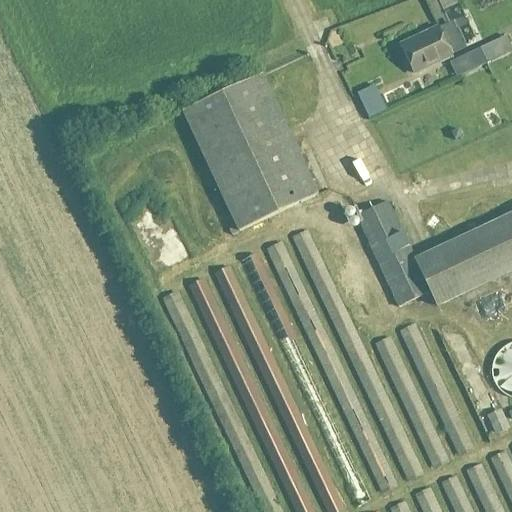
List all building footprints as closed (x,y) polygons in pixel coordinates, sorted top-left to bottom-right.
[(452,57),(438,29),(401,46),(415,74),(452,57)] [(456,79),(486,65),(479,50),(449,64),(456,79)] [(183,112),(239,233),(316,197),(260,77),(183,112)] [(511,272),(511,216),(416,262),(388,202),(355,217),(398,309),(430,294),(436,308),(511,272)] [(222,275),(272,388),(286,383),(236,269),(222,275)] [(511,344),(509,345),(500,351),(495,358),(491,367),(491,377),(495,386),(500,394),(509,399),(511,399),(511,344)] [(275,389),(282,405),(295,399),(288,383),(275,389)] [(283,406),(290,424),(304,419),(297,401),(283,406)] [(299,444),(313,439),(306,420),(293,424),(299,444)] [(333,511),(346,511),(340,489),(327,493),(333,511)]
